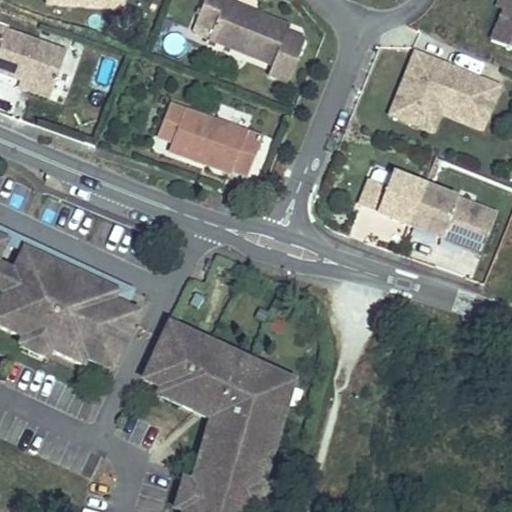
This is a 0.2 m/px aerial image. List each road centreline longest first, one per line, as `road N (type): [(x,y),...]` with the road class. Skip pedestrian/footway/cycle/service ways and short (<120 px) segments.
road 1 (track): [(306,511),(372,273)]
road 2 (residential): [(201,218),(0,138)]
road 3 (residential): [(303,179),(360,33)]
